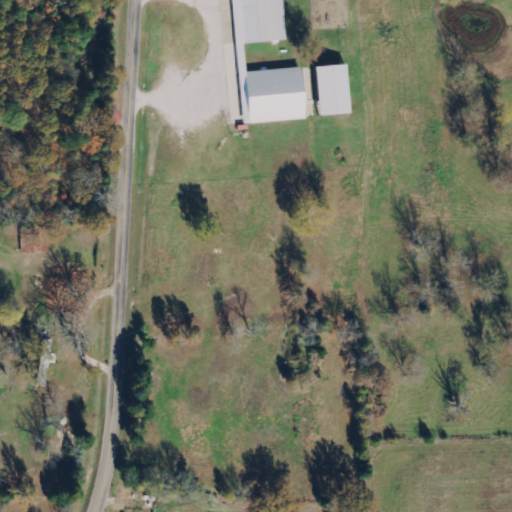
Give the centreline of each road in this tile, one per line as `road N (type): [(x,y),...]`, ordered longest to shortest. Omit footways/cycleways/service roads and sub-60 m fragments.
road 1 (secondary): [(95,511),(113,405),(135,0)]
road 2 (residential): [(202,0),(271,111),(396,216)]
